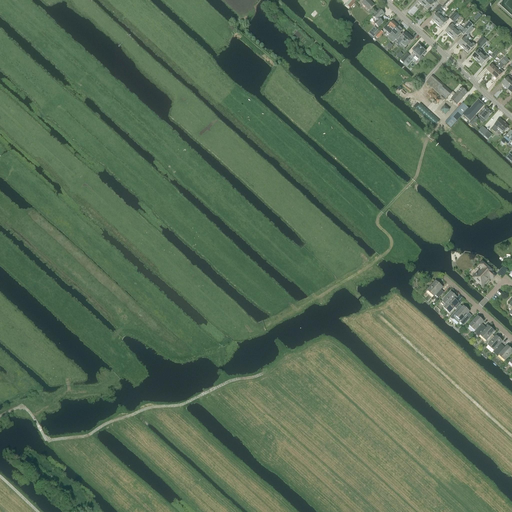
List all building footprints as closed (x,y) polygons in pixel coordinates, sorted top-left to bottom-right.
[(369,11),(374,5),(368,0),(360,0),(358,3),(361,5),(362,4),(369,11)] [(428,0),(422,7),(425,9),(427,10),(434,3),(436,1),(435,0),(428,0)] [(440,4),(435,10),(438,12),(439,12),(441,10),(443,8),(449,1),(448,0),(439,0),(437,2),(440,4)] [(373,17),(375,19),(375,23),(376,24),(376,25),(379,28),(383,23),(382,22),(379,19),(381,17),(384,14),(379,10),(374,15),(373,17)] [(431,20),(436,24),(443,16),(441,14),(443,12),(441,10),(439,12),(438,12),(431,20)] [(455,12),(449,19),(451,20),(457,14),(455,12)] [(445,32),(449,36),(457,29),(454,26),(457,24),(455,22),(460,17),(457,14),(451,20),(454,23),(445,32)] [(443,16),(436,24),(440,28),(447,20),(445,18),(443,16)] [(388,24),(383,29),(389,34),(390,34),(390,35),(393,31),(398,26),(393,21),(389,25),(388,24)] [(457,29),(449,36),(454,41),(461,33),(463,36),(465,33),(467,35),(466,37),(458,44),(463,49),(472,39),(469,37),(469,35),(474,29),(471,27),(473,25),(469,22),(463,28),(460,26),(459,27),(457,29)] [(390,35),(395,40),(396,41),(402,35),(400,33),(403,30),(398,26),(393,31),(390,35)] [(369,33),(368,33),(373,38),(374,37),(375,36),(379,32),(376,29),(374,27),(369,33)] [(400,38),(395,43),(398,45),(398,46),(402,41),(408,45),(413,39),(405,33),(400,39),(400,38)] [(482,37),(476,44),(479,46),(480,45),(485,39),(482,37)] [(472,39),(463,49),(468,53),(475,45),(472,43),(470,41),(472,40),(472,39)] [(480,45),(479,46),(481,48),(487,42),(485,39),(480,45)] [(418,45),(412,51),(414,53),(414,54),(416,56),(415,57),(418,60),(419,59),(423,55),(424,56),(426,54),(425,53),(426,52),(423,50),(421,48),(418,45)] [(472,57),(477,61),(480,58),(484,54),(484,53),(479,49),(472,57)] [(493,59),(499,53),(497,50),(491,57),(493,59)] [(480,58),(477,61),(481,65),(488,58),(490,56),(485,52),(484,54),(480,58)] [(407,53),(400,61),(403,63),(410,56),(407,53)] [(502,64),(492,75),(496,79),(503,72),(501,70),(501,69),(504,66),(509,61),(505,57),(500,62),(502,64)] [(487,71),(492,75),(502,64),(500,62),(497,65),(495,68),(492,65),(487,71)] [(445,100),(448,97),(452,92),(433,75),(428,80),(426,82),(445,100)] [(501,84),(506,89),(511,82),(511,78),(509,76),(501,84)] [(457,104),(467,93),(461,87),(451,99),(457,104)] [(468,108),(463,115),(470,121),(484,106),(478,100),(470,109),(469,110),(468,108)] [(421,103),(416,109),(435,126),(440,120),(421,103)] [(449,118),(445,123),(451,128),(455,123),(463,115),(468,108),(462,103),(449,118)] [(440,111),(445,115),(450,110),(444,106),(440,111)] [(486,108),(479,116),(485,121),(492,113),(486,108)] [(491,130),(494,133),(498,129),(503,133),(505,131),(506,131),(508,129),(508,128),(508,127),(505,124),(500,119),(494,125),(495,126),(491,130)] [(479,131),(481,133),(484,135),(488,131),(482,127),(479,131)] [(511,131),(501,142),(504,145),(506,143),(506,144),(507,143),(508,144),(510,141),(511,142),(511,131)] [(480,282),(480,283),(479,284),(482,286),(490,278),(492,280),(496,276),(492,272),(491,273),(490,272),(491,270),(483,263),(480,266),(483,269),(481,271),(480,270),(473,277),(477,281),(478,280),(480,282)] [(443,287),(436,281),(427,291),(433,297),(432,298),(436,301),(444,293),(440,290),(443,287)] [(451,293),(443,302),(445,304),(443,307),(444,308),(443,309),(449,314),(451,312),(454,308),(456,310),(460,305),(455,301),(457,299),(451,293)] [(461,307),(450,318),(452,319),(453,320),(454,319),(455,319),(456,318),(460,322),(460,323),(463,326),(471,318),(467,315),(469,312),(463,307),(462,308),(461,307)] [(474,333),(476,335),(484,327),(482,325),(484,322),(477,317),(468,327),(475,332),(474,333)] [(484,327),(476,335),(478,337),(480,336),(486,342),(495,332),(489,327),(487,329),(484,327)] [(493,352),(495,355),(503,346),(501,344),(502,342),(496,336),(488,346),(494,351),(493,352)] [(503,346),(495,355),(498,357),(499,356),(505,361),(511,353),(511,350),(507,346),(505,349),(503,346)]
